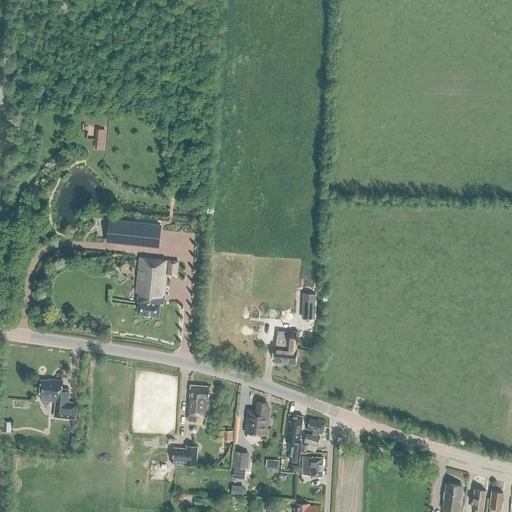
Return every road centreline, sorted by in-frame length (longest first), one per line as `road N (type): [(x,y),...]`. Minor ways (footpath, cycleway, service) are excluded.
road 1 (tertiary): [(334,412),(194,365),(0,333)]
road 2 (tertiary): [(511,470),(334,412)]
